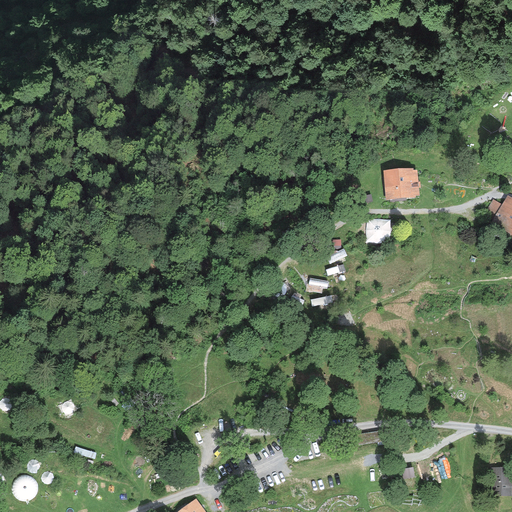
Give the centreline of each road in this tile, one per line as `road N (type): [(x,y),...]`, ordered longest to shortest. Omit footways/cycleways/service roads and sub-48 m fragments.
road 1 (track): [(511,433),(426,422),(340,432),(142,511)]
road 2 (track): [(511,198),(349,216),(277,268)]
